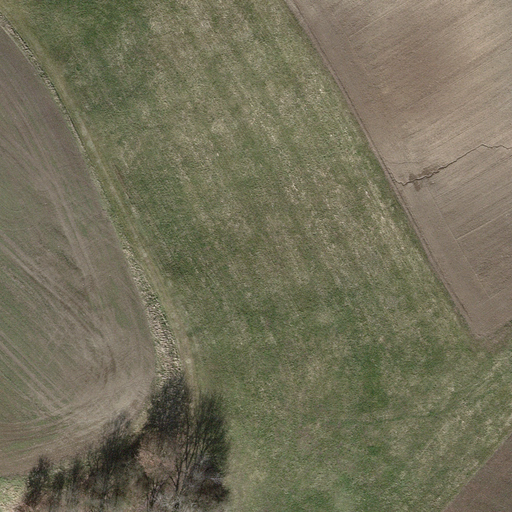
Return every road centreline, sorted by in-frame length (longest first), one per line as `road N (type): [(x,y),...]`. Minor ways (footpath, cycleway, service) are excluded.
road 1 (track): [(2,0),(46,55),(161,283)]
road 2 (track): [(143,511),(166,494),(189,426),(190,374),(161,283)]
